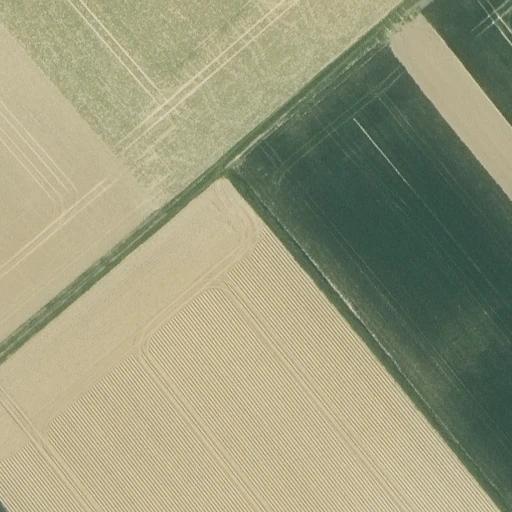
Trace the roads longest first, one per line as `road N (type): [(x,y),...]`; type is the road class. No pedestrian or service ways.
road 1 (track): [(231,157),(511,509)]
road 2 (track): [(211,173),(0,360)]
road 3 (track): [(211,173),(415,0)]
